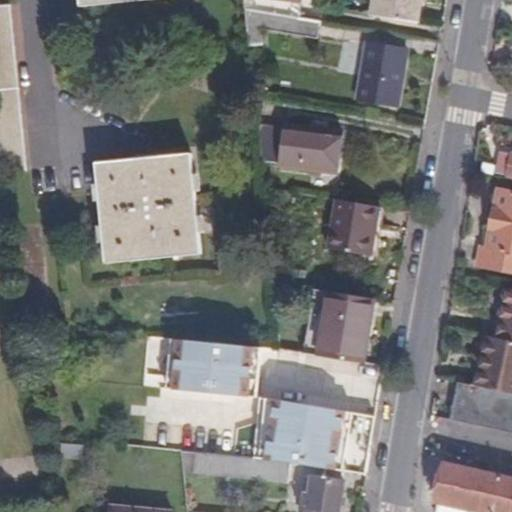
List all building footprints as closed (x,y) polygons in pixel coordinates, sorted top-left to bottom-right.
[(239,0),(240,8),(288,17),(289,0),(239,0)] [(365,0),(364,15),(409,22),(412,0),(365,0)] [(5,7),(0,7),(0,173),(25,172),(5,7)] [(240,8),(247,66),(261,65),(259,31),(315,40),(318,22),(288,17),(240,8)] [(363,43),(353,101),(389,107),(394,81),(399,49),(363,43)] [(252,123),(254,157),(273,160),(274,158),(335,163),(337,148),(338,136),(252,123)] [(511,154),(494,151),(492,156),(490,168),(489,171),(511,175),(511,154)] [(93,162),(102,261),(197,252),(188,153),(93,162)] [(489,171),(490,168),(475,165),(474,171),(489,174),(489,171)] [(511,276),(511,193),(493,190),(488,216),(480,248),(476,247),(471,267),(511,276)] [(374,222),(377,208),(330,200),(324,231),(371,239),(374,222)] [(368,256),(371,239),(324,231),(321,248),(368,256)] [(511,290),(499,288),(494,312),(488,338),(511,343),(511,290)] [(310,290),(300,355),(311,357),(359,364),(364,330),(369,299),(310,290)] [(274,334),(276,351),(280,352),(298,355),(301,338),(274,334)] [(511,394),(511,343),(488,338),(478,336),(473,360),(468,385),(511,394)] [(173,375),(172,392),(252,400),(257,351),(166,342),(166,350),(149,348),(147,372),(173,375)] [(511,394),(468,385),(454,382),(446,419),(511,433),(511,394)] [(257,399),(251,461),(289,465),(333,472),(341,412),(284,402),(257,399)] [(341,412),(333,472),(363,476),(372,418),(341,412)] [(251,461),(181,453),(183,473),(287,485),(289,465),(251,461)] [(511,511),(511,477),(440,461),(431,504),(452,509),(466,511),(511,511)] [(309,477),(303,511),(332,511),(337,481),(309,477)]
